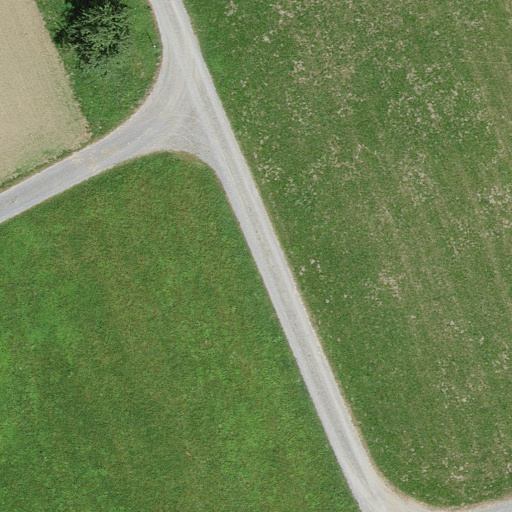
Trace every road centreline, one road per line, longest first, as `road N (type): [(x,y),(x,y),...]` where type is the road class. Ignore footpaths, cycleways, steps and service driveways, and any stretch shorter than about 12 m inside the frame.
road 1 (track): [(379,511),(163,0)]
road 2 (track): [(0,214),(205,108)]
